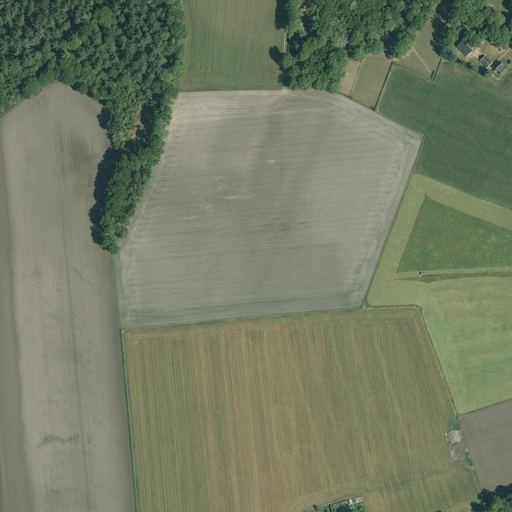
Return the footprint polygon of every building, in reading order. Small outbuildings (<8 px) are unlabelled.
[(413,30),(408,26),(401,36),(406,40),(413,30)] [(391,47),(392,47),(394,48),(395,42),(393,42),(394,38),(387,37),(383,36),(382,43),(383,43),(382,50),(389,51),(390,47),(391,48),(391,47)] [(463,49),(468,55),(472,51),(467,46),(463,49)] [(484,56),(479,61),(486,68),(491,63),(484,56)] [(498,61),(492,67),(495,70),(494,72),(496,73),(497,72),(503,66),(498,61)]
